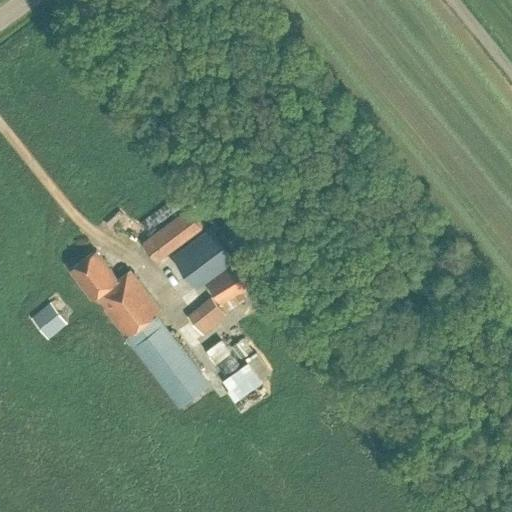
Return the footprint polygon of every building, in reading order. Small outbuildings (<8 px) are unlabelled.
[(187,207),(143,241),(158,260),(202,225),(187,207)] [(192,284),(232,258),(211,224),(170,250),(192,284)] [(116,274),(96,247),(70,266),(91,294),(95,291),(130,339),(129,340),(171,397),(199,376),(151,310),(156,306),(127,267),(116,274)] [(206,279),(220,301),(255,279),(241,257),(206,279)] [(233,321),(222,308),(211,294),(189,312),(204,331),(205,329),(212,338),(233,321)] [(32,315),(49,335),(66,321),(49,301),(32,315)] [(233,339),(243,351),(252,343),(243,331),(233,339)] [(222,338),(206,350),(213,359),(229,347),(222,338)] [(218,360),(224,370),(239,360),(233,350),(218,360)] [(256,371),(261,378),(271,370),(257,350),(246,358),(256,371)] [(231,389),(238,399),(263,381),(261,378),(256,371),(231,389)]
